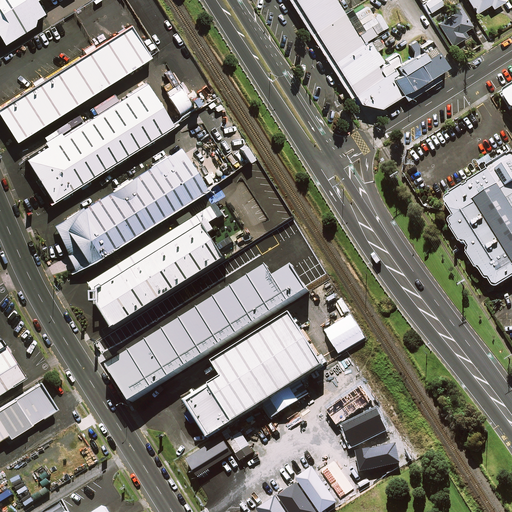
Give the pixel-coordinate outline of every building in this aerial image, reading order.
[(35,0),(0,0),(0,36),(1,39),(44,13),(36,0),(35,0)] [(334,0),(293,0),(334,64),(364,46),(360,41),(334,0)] [(444,4),(441,0),(429,0),(422,5),(428,14),(444,4)] [(465,0),(474,14),(489,5),(491,9),(503,2),(502,0),(465,0)] [(471,26),(457,3),(450,7),(454,13),(437,23),(451,46),(465,37),(462,32),(471,26)] [(363,43),(369,39),(387,27),(379,14),(374,17),(367,6),(347,19),(363,43)] [(149,53),(130,23),(0,103),(0,112),(15,136),(149,53)] [(364,46),(334,64),(346,85),(378,66),(383,62),(370,42),(364,46)] [(434,56),(404,75),(413,90),(443,71),(434,56)] [(378,66),(346,85),(362,105),(382,109),(412,91),(396,69),(385,78),(378,66)] [(170,120),(145,79),(26,152),(52,194),(170,120)] [(205,185),(178,142),(56,221),(77,265),(205,185)] [(511,155),(510,153),(445,200),(454,218),(449,222),(477,270),(479,269),(496,288),(511,278),(511,155)] [(223,255),(203,222),(94,290),(114,322),(223,255)] [(296,241),(286,230),(268,246),(278,257),(296,241)] [(225,260),(187,283),(197,299),(244,269),(235,254),(225,260)] [(321,276),(311,256),(277,273),(287,293),(321,276)] [(349,310),(342,299),(337,302),(343,313),(349,310)] [(290,309),(212,358),(223,375),(186,398),(209,433),(323,362),(290,309)] [(240,322),(235,314),(203,333),(212,349),(242,332),(237,323),(240,322)] [(154,335),(142,316),(127,326),(139,344),(154,335)] [(365,338),(351,316),(325,331),(339,354),(365,338)] [(140,358),(122,329),(106,339),(124,369),(140,358)] [(0,390),(24,376),(1,340),(0,340),(0,390)] [(40,377),(0,401),(0,429),(3,433),(4,435),(56,403),(40,377)] [(90,511),(118,511),(110,500),(90,511)]
